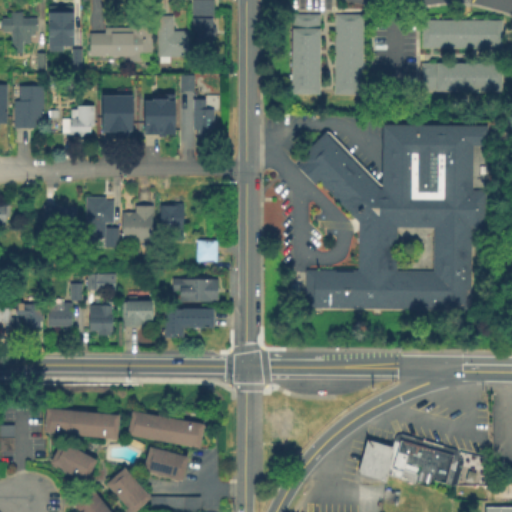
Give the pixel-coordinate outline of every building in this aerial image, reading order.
[(211,16),(189,16),(189,1),(211,1),(211,16)] [(45,8),(70,8),(71,48),(60,48),(60,54),(46,54),(45,8)] [(35,20),(35,37),(29,38),(30,46),(20,46),(20,55),(10,56),(9,35),(0,35),(0,20),(8,20),(7,14),(20,13),(20,21),(35,20)] [(316,96),(287,96),(288,15),(317,15),(316,96)] [(183,58),(167,58),(167,64),(156,65),(155,17),(171,16),(171,33),(182,33),(183,58)] [(332,16),(361,16),(360,96),(331,96),(332,16)] [(128,64),(128,59),(86,59),(86,35),(102,35),(102,30),(126,30),(126,20),(149,20),(150,56),(138,56),(138,64),(128,64)] [(210,51),(189,51),(189,20),(209,20),(209,28),(214,28),(214,38),(210,38),(210,51)] [(498,49),(418,48),(418,21),(498,21),(498,49)] [(69,51),(79,51),(79,68),(69,68),(69,51)] [(43,55),(43,72),(35,72),(35,71),(34,72),(34,55),(43,55)] [(499,94),(418,92),(418,63),(500,65),(499,94)] [(191,92),(177,93),(177,77),(191,77),(191,92)] [(41,123),(33,123),(34,131),(12,131),(12,103),(17,103),(16,89),(40,89),(41,123)] [(98,94),(129,94),(130,130),(99,130),(98,94)] [(141,133),(172,132),(171,99),(164,99),(164,97),(149,97),(149,99),(141,99),(141,133)] [(212,132),(191,132),(190,102),(203,102),(203,112),(211,112),(212,132)] [(92,128),(88,128),(88,137),(67,137),(67,133),(60,134),(60,120),(75,120),(75,108),(92,107),(92,128)] [(380,191),(380,127),(485,127),(484,147),(470,147),(470,190),(484,190),(484,229),(468,229),(467,309),(302,308),(303,270),(356,270),(356,222),(319,185),(316,188),(295,166),(298,163),(295,160),(323,133),(380,191)] [(116,248),(101,248),(101,238),(82,238),(83,198),(103,198),(103,203),(110,203),(110,229),(116,229),(116,248)] [(181,236),(165,236),(165,227),(157,227),(157,206),(181,205),(181,236)] [(8,225),(0,225),(0,206),(8,206),(8,225)] [(74,208),(65,209),(65,206),(37,207),(37,229),(74,227),(74,208)] [(151,243),(119,244),(119,214),(133,214),(133,207),(150,207),(151,243)] [(214,262),(194,262),(195,241),(214,241),(214,262)] [(112,291),(83,291),(84,274),(113,274),(112,291)] [(215,302),(177,303),(177,291),(170,291),(170,279),(215,279),(215,302)] [(79,285),(79,301),(67,301),(67,284),(79,285)] [(150,327),(119,327),(119,303),(150,303),(150,327)] [(38,330),(21,330),(21,315),(11,315),(11,304),(38,304),(38,330)] [(69,327),(45,326),(46,305),(70,305),(69,327)] [(108,336),(95,336),(95,332),(86,332),(86,306),(108,306),(108,336)] [(181,339),(161,339),(161,311),(181,311),(181,329),(181,339)] [(208,329),(181,329),(181,311),(208,311),(208,329)] [(115,440),(40,432),(43,407),(118,415),(115,440)] [(198,448),(125,436),(129,412),(202,424),(198,448)] [(11,453),(0,453),(0,426),(11,426),(11,453)] [(393,439),(395,437),(399,435),(425,442),(414,480),(413,485),(382,476),(391,447),(393,439)] [(381,482),(357,475),(358,472),(356,472),(365,440),(391,447),(382,476),(381,482)] [(82,483),(47,464),(59,441),(94,460),(82,483)] [(456,456),(455,459),(462,461),(455,488),(430,481),(429,484),(414,480),(425,442),(453,450),(456,452),(456,456)] [(182,481),(140,470),(146,446),(188,457),(182,481)] [(133,511),(127,511),(103,484),(122,468),(148,498),(133,511)] [(74,511),(70,506),(92,488),(110,511),(74,511)] [(197,511),(149,511),(150,496),(197,498),(197,511)]
